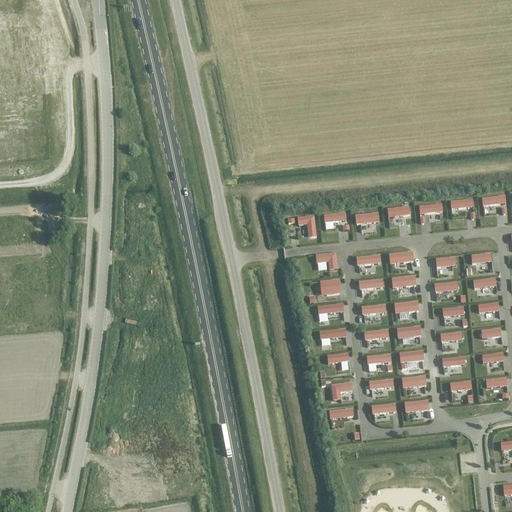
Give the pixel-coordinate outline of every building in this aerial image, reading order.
[(506,206),(505,198),(482,200),(482,208),(506,206)] [(472,202),(450,204),(451,213),(473,211),(472,202)] [(441,207),(418,209),(419,218),(442,215),(441,207)] [(409,209),(387,211),(388,220),(409,217),(409,209)] [(356,227),(379,224),(378,215),(355,218),(356,227)] [(345,216),(323,218),(324,226),(346,224),(345,216)] [(314,218),(297,220),(298,228),(306,227),(308,240),(316,239),(314,218)] [(335,255),(315,257),(316,265),(328,264),(329,272),(337,271),(335,255)] [(412,256),(390,258),(390,268),(413,265),(412,256)] [(472,266),(491,264),(490,256),(471,258),(472,266)] [(380,267),(380,259),(356,261),(357,269),(380,267)] [(436,270),(456,268),(455,260),(435,262),(436,270)] [(415,279),(391,282),(392,292),(416,289),(415,279)] [(339,282),(320,284),(321,298),(340,296),(339,282)] [(495,291),(495,282),(474,283),(474,292),(495,291)] [(383,291),(382,283),(359,285),(360,294),(383,291)] [(456,294),(455,286),(434,288),(435,296),(456,294)] [(418,305),(394,308),(395,317),(419,315),(418,305)] [(497,307),(478,308),(479,316),(498,315),(497,307)] [(344,316),(343,308),(318,310),(318,318),(344,316)] [(385,309),(361,311),(362,319),(386,317),(385,309)] [(463,318),(462,310),(442,312),(443,320),(463,318)] [(420,330),(397,332),(398,342),(421,340),(420,330)] [(500,332),(480,334),(481,342),(501,340),(500,332)] [(346,341),(345,333),(319,335),(320,344),(346,341)] [(388,334),(364,336),(365,344),(388,342),(388,334)] [(461,344),(460,336),(440,338),(441,346),(461,344)] [(423,355),(399,357),(400,367),(424,365),(423,355)] [(504,365),(503,356),(481,359),(482,367),(504,365)] [(349,366),(349,358),(327,359),(328,368),(349,366)] [(391,367),(390,358),(366,361),(367,370),(391,367)] [(464,369),(464,361),(442,363),(443,371),(464,369)] [(426,380),(402,382),(403,392),(427,390),(426,380)] [(506,381),(486,383),(486,392),(507,390),(506,381)] [(393,391),(393,383),(369,386),(370,393),(393,391)] [(471,383),(450,385),(450,393),(471,391),(471,383)] [(352,393),(351,385),(331,387),(332,403),(341,402),(340,394),(352,393)] [(429,414),(428,405),(404,407),(405,417),(429,414)] [(395,416),(395,408),(371,410),(372,418),(395,416)] [(353,421),(352,413),(329,415),(330,423),(353,421)] [(511,443),(500,445),(501,453),(511,451),(511,443)] [(511,498),(511,488),(502,489),(503,499),(511,498)]
